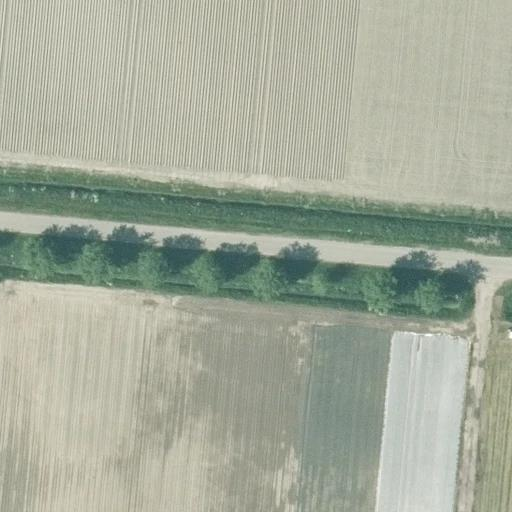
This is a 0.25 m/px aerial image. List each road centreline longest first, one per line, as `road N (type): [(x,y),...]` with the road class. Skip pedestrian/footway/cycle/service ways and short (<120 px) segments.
road 1 (unclassified): [(0,222),(511,270)]
road 2 (track): [(461,511),(486,268)]
